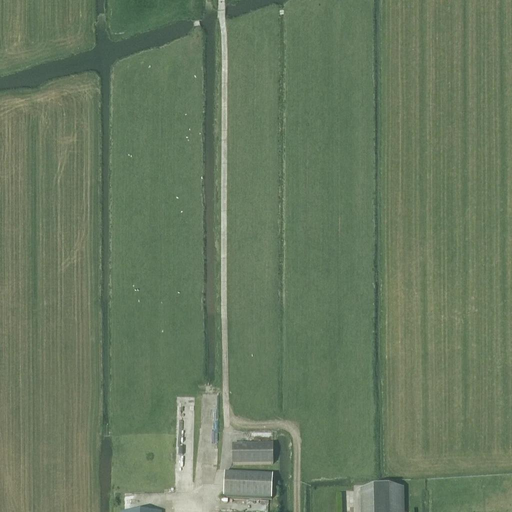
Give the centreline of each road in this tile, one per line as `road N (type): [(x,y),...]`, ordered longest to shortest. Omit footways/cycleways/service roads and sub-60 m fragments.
road 1 (track): [(221,0),(225,423)]
road 2 (track): [(0,223),(66,511)]
road 3 (track): [(225,423),(288,425),(296,434),(296,511)]
